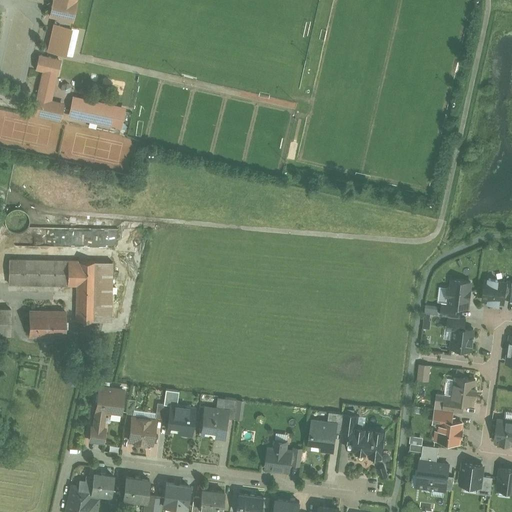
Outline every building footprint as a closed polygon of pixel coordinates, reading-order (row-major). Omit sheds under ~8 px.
[(52,0),(49,16),(56,17),(55,23),(66,25),(66,26),(71,27),(77,2),(76,2),(76,0),(52,0)] [(66,25),(55,23),(49,48),(60,50),(66,26),(66,25)] [(58,59),(39,54),(36,70),(43,71),(34,112),(61,118),(64,106),(48,102),(58,59)] [(115,109),(72,100),(69,113),(112,123),(115,109)] [(29,226),(30,221),(29,216),(26,213),(22,210),(17,209),(13,210),(9,213),(6,217),(5,222),(6,226),(9,230),(13,233),(18,234),(23,233),(26,230),(29,226)] [(61,246),(117,247),(117,228),(61,227),(61,246)] [(96,261),(9,259),(9,283),(77,285),(76,320),(94,321),(96,261)] [(113,262),(96,261),(94,321),(111,321),(113,262)] [(498,279),(489,278),(489,280),(485,279),(483,299),(489,300),(488,302),(495,303),(495,301),(503,302),(504,296),(506,296),(508,282),(498,281),(498,279)] [(471,281),(452,279),(451,287),(448,287),(447,296),(450,296),(449,304),(460,305),(468,306),(471,281)] [(449,304),(442,303),(441,315),(448,316),(459,317),(459,316),(460,305),(449,304)] [(11,309),(0,309),(0,334),(11,334),(11,309)] [(66,312),(30,311),(29,334),(65,335),(66,312)] [(459,317),(448,316),(447,327),(454,328),(454,326),(465,327),(466,317),(459,316),(459,317)] [(465,327),(454,326),(454,328),(453,339),(452,338),(451,347),(471,349),(472,343),(473,337),(472,337),(474,328),(465,327)] [(428,380),(430,363),(418,362),(416,379),(428,380)] [(68,373),(66,384),(75,385),(76,374),(68,373)] [(476,379),(456,377),(453,396),(453,401),(466,402),(472,403),(474,395),(475,396),(476,387),(475,387),(476,379)] [(123,390),(99,386),(94,426),(103,428),(105,411),(111,412),(111,409),(121,411),(123,390)] [(179,391),(166,389),(164,403),(164,404),(171,405),(171,404),(177,405),(179,391)] [(453,396),(446,395),(444,410),(453,411),(462,412),(463,404),(466,402),(453,401),(453,396)] [(237,399),(225,397),(224,409),(229,410),(228,418),(234,418),(237,399)] [(135,399),(128,398),(126,413),(133,414),(135,399)] [(164,403),(157,402),(155,417),(162,418),(164,404),(164,403)] [(177,405),(171,404),(171,405),(167,431),(168,431),(168,427),(181,429),(181,433),(190,434),(194,407),(177,405)] [(224,409),(205,407),(201,435),(202,435),(202,432),(216,434),(216,436),(225,438),(228,418),(229,410),(224,409)] [(444,410),(436,408),(434,421),(440,422),(441,420),(454,421),(454,417),(452,417),(453,411),(444,410)] [(121,411),(111,409),(111,412),(110,417),(119,418),(121,411)] [(344,413),(329,411),(328,422),(336,423),(336,428),(342,429),(344,413)] [(359,415),(344,413),(342,429),(356,431),(356,426),(357,426),(359,415)] [(144,418),(132,417),(129,440),(135,441),(135,443),(140,444),(144,418)] [(155,420),(144,418),(140,444),(146,445),(146,443),(152,444),(155,420)] [(511,421),(498,419),(496,439),(501,440),(501,442),(510,443),(510,441),(511,441),(511,421)] [(328,422),(313,420),(310,441),(323,442),(322,448),(333,450),(336,428),(336,423),(328,422)] [(454,421),(441,420),(440,422),(439,431),(441,431),(440,440),(459,442),(460,436),(461,436),(462,429),(461,429),(462,423),(454,421)] [(94,426),(91,426),(89,440),(103,442),(105,428),(94,426)] [(365,452),(366,450),(369,428),(357,427),(357,426),(356,426),(356,431),(342,429),(341,438),(341,439),(354,441),(353,448),(357,449),(357,451),(365,452)] [(384,430),(369,428),(366,450),(371,450),(370,454),(381,456),(384,430)] [(410,435),(409,450),(421,450),(422,436),(410,435)] [(271,449),(266,448),(263,468),(289,472),(292,451),(288,451),(289,443),(273,441),(271,449)] [(423,444),(421,457),(437,459),(439,446),(423,444)] [(421,457),(420,456),(416,486),(445,490),(449,464),(436,462),(437,459),(421,457)] [(483,465),(464,463),(462,471),(461,471),(459,480),(461,480),(461,483),(478,485),(480,486),(481,475),(483,465)] [(511,469),(500,468),(498,488),(511,489),(511,469)] [(106,475),(94,474),(94,473),(93,477),(91,492),(92,492),(111,495),(114,476),(106,475)] [(493,477),(481,475),(480,486),(478,485),(477,493),(491,495),(493,477)] [(87,477),(87,481),(81,481),(80,486),(72,485),(66,511),(97,511),(100,497),(91,496),(92,492),(91,492),(93,477),(87,477)] [(150,480),(126,477),(123,498),(147,501),(150,480)] [(181,485),(167,483),(164,502),(171,502),(172,500),(186,502),(186,504),(187,505),(189,486),(189,487),(181,486),(181,485)] [(225,492),(202,489),(199,509),(209,510),(221,511),(222,511),(225,492)] [(262,511),(264,497),(240,493),(237,511),(262,511)] [(149,496),(148,504),(146,504),(145,505),(144,511),(153,511),(155,497),(149,496)] [(160,511),(162,498),(155,497),(153,511),(160,511)] [(298,511),(300,502),(276,499),(274,511),(298,511)]
